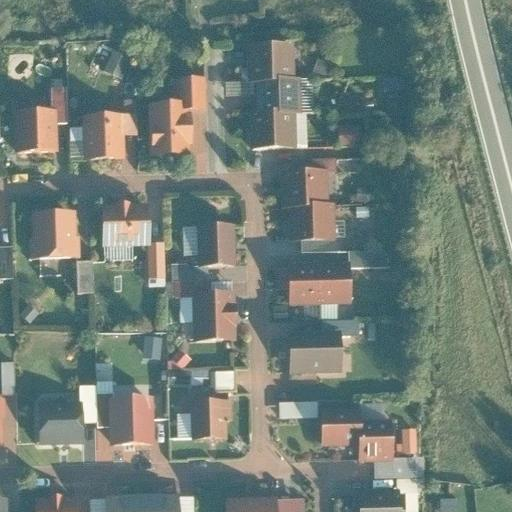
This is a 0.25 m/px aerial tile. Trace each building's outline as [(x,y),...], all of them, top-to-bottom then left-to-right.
[(290,48),(246,50),(247,87),(251,87),(290,87),(290,48)] [(104,73),(120,78),(127,58),(111,53),(104,73)] [(251,87),(251,118),(293,117),(298,118),(297,86),(290,87),(251,87)] [(169,87),(170,111),(185,110),(185,115),(201,114),(200,87),(169,87)] [(338,106),(361,109),(362,98),(339,95),(338,106)] [(170,111),(147,111),(148,161),(186,161),(185,115),(185,110),(170,111)] [(51,117),(15,117),(15,155),(51,155),(51,117)] [(251,118),(245,118),(246,155),(293,155),(293,117),(251,118)] [(119,122),(81,123),(82,166),(119,165),(119,122)] [(358,145),(358,128),(338,127),(338,144),(358,145)] [(286,211),(326,211),(326,177),(279,177),(279,211),(286,211)] [(143,211),(99,212),(101,252),(145,250),(143,211)] [(332,211),(326,211),(286,211),(286,247),(333,246),(332,211)] [(70,220),(31,220),(31,265),(70,264),(70,220)] [(232,270),(230,231),(197,232),(199,272),(232,270)] [(162,283),(161,248),(147,249),(148,284),(162,283)] [(0,285),(10,285),(8,252),(0,252),(0,285)] [(90,299),(89,267),(74,268),(75,300),(90,299)] [(350,267),(320,269),(322,308),(352,306),(350,267)] [(320,269),(285,271),(288,310),(322,308),(320,269)] [(232,347),(230,301),(190,303),(192,348),(232,347)] [(337,338),(287,339),(288,379),(338,377),(337,338)] [(1,363),(1,394),(14,395),(14,363),(1,363)] [(215,392),(234,391),(233,373),(214,374),(215,392)] [(148,450),(147,404),(110,406),(112,452),(148,450)] [(223,408),(190,408),(191,446),(224,445),(223,408)] [(78,410),(36,411),(36,450),(78,449),(78,410)] [(319,453),(356,452),(357,427),(357,416),(318,417),(319,453)] [(154,420),(154,440),(164,440),(164,420),(154,420)] [(357,427),(356,452),(357,466),(391,466),(390,426),(357,427)] [(416,455),(416,430),(399,430),(399,455),(416,455)] [(396,511),(397,497),(357,498),(356,511),(396,511)] [(140,501),(140,511),(175,511),(176,500),(140,501)] [(104,511),(140,511),(140,501),(104,502),(104,511)]
